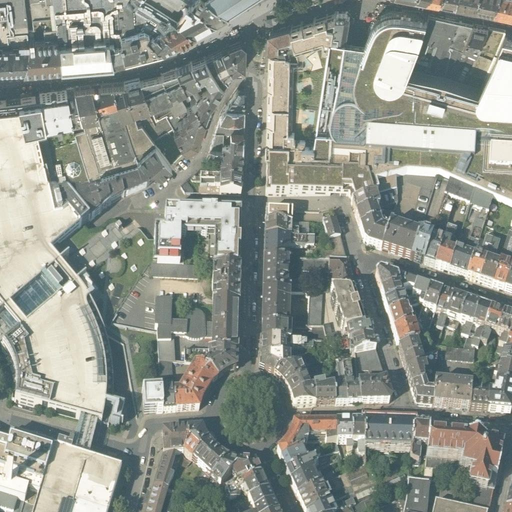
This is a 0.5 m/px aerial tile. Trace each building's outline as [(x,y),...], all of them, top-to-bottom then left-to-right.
[(0,0),(0,48),(17,47),(18,41),(27,39),(26,29),(22,0),(0,0)] [(26,29),(27,39),(24,69),(42,68),(59,67),(55,36),(51,0),(29,0),(33,28),(26,29)] [(51,0),(55,36),(59,67),(85,66),(111,64),(109,44),(115,44),(113,30),(119,29),(117,3),(124,2),(125,0),(51,0)] [(142,0),(144,1),(163,12),(169,16),(177,21),(196,33),(201,30),(207,26),(215,22),(190,4),(187,2),(184,8),(178,8),(165,0),(142,0)] [(207,0),(192,0),(190,4),(215,22),(221,18),(227,14),(207,0)] [(207,0),(227,14),(236,8),(243,4),(249,0),(207,0)] [(457,0),(456,6),(477,10),(479,0),(457,0)] [(479,0),(477,10),(494,14),(500,0),(479,0)] [(511,0),(500,0),(494,14),(511,17),(511,0)] [(163,12),(144,1),(138,12),(146,17),(144,21),(150,25),(160,31),(179,43),(186,39),(196,33),(177,21),(169,16),(165,24),(159,20),(163,12)] [(136,33),(144,21),(146,17),(138,12),(124,2),(117,3),(119,29),(121,42),(123,61),(132,59),(140,57),(136,33)] [(511,34),(505,33),(493,60),(480,91),(465,86),(454,82),(444,79),(409,71),(421,41),(425,27),(429,16),(406,13),(399,12),(392,12),(387,13),(381,16),(375,21),(372,27),(365,44),(355,42),(345,41),(332,39),(331,39),(317,128),(315,142),(267,140),(266,177),(266,197),(334,199),(348,199),(351,208),(374,201),(395,194),(395,181),(404,179),(437,180),(448,185),(473,196),(490,203),(511,211),(511,210),(511,34)] [(267,126),(267,140),(315,142),(317,128),(331,39),(332,39),(336,12),(331,14),(308,21),(290,27),(295,46),(297,53),(290,53),(287,53),(287,51),(270,50),(269,54),(267,126)] [(347,13),(336,12),(332,39),(345,41),(350,15),(347,13)] [(421,41),(409,71),(444,79),(454,82),(462,65),(459,59),(463,49),(473,26),(445,20),(429,16),(425,27),(421,41)] [(156,53),(163,51),(148,39),(145,36),(150,25),(144,21),(136,33),(140,57),(156,53)] [(473,26),(463,49),(477,55),(488,29),(473,26)] [(290,27),(270,33),(270,50),(287,51),(287,53),(290,53),(289,48),(295,46),(290,27)] [(465,86),(480,91),(493,60),(505,33),(488,29),(477,55),(470,72),(465,86)] [(172,47),(179,43),(160,31),(157,36),(153,33),(148,39),(163,51),(172,47)] [(0,48),(0,71),(9,70),(24,69),(27,39),(18,41),(17,47),(0,48)] [(237,64),(242,72),(244,72),(245,43),(243,42),(242,41),(228,46),(237,64)] [(109,44),(111,64),(117,63),(123,61),(121,42),(115,44),(109,44)] [(221,51),(231,71),(232,72),(242,72),(237,64),(228,46),(225,48),(221,51)] [(477,55),(463,49),(459,59),(462,65),(454,82),(465,86),(470,72),(477,55)] [(212,55),(222,75),(227,80),(232,72),(231,71),(221,51),(217,53),(212,55)] [(211,70),(218,82),(222,87),(227,80),(222,75),(212,55),(208,57),(204,58),(211,70)] [(199,82),(204,89),(213,101),(222,87),(218,82),(211,70),(204,58),(198,61),(190,64),(199,82)] [(189,98),(204,89),(199,82),(190,64),(188,65),(176,70),(189,98)] [(155,122),(165,117),(173,112),(175,115),(180,112),(186,109),(186,108),(193,104),(189,98),(176,70),(161,75),(139,80),(149,107),(155,122)] [(132,112),(149,107),(139,80),(123,84),(132,112)] [(111,85),(131,145),(146,187),(170,166),(152,142),(140,125),(137,127),(132,112),(123,84),(117,85),(111,85)] [(96,109),(122,198),(146,187),(131,145),(111,85),(90,87),(96,109)] [(97,167),(109,205),(122,198),(96,109),(90,87),(84,88),(73,89),(79,114),(81,122),(82,122),(86,135),(97,167)] [(76,138),(86,135),(82,122),(81,122),(79,114),(73,89),(70,89),(66,90),(71,118),(70,119),(76,138)] [(204,89),(189,98),(193,104),(204,121),(207,112),(209,108),(213,101),(204,89)] [(236,93),(225,108),(243,109),(243,100),(245,98),(243,96),(243,93),(245,91),(243,89),(237,89),(235,91),(236,93)] [(39,94),(58,197),(65,195),(88,223),(100,213),(86,170),(76,138),(70,119),(71,118),(66,90),(52,92),(39,94)] [(16,97),(0,98),(0,312),(2,315),(10,309),(19,302),(35,288),(39,285),(55,271),(59,267),(49,256),(82,228),(88,223),(65,195),(58,197),(39,94),(16,97)] [(200,131),(204,121),(193,104),(186,108),(186,109),(180,112),(184,119),(177,123),(180,128),(174,132),(186,152),(190,149),(195,146),(194,145),(195,144),(197,140),(198,139),(201,133),(200,131)] [(140,125),(152,142),(157,138),(172,129),(165,117),(155,122),(149,107),(132,112),(137,127),(140,125)] [(220,115),(215,132),(242,133),(243,109),(225,108),(220,115)] [(209,148),(221,148),(221,155),(241,156),(242,133),(215,132),(209,148)] [(86,170),(97,167),(86,135),(76,138),(86,170)] [(221,156),(221,155),(221,148),(209,148),(206,156),(221,156)] [(202,167),(220,168),(241,169),(241,156),(221,155),(221,156),(221,163),(216,163),(215,161),(205,161),(202,167)] [(97,167),(86,170),(100,213),(109,205),(97,167)] [(195,182),(200,182),(241,184),(241,169),(220,168),(219,176),(214,176),(213,174),(208,174),(207,175),(200,175),(200,178),(195,178),(195,182)] [(199,188),(199,195),(240,196),(241,184),(200,182),(200,188),(199,188)] [(186,183),(181,188),(185,194),(193,194),(193,192),(186,183)] [(448,185),(443,200),(469,209),(473,196),(448,185)] [(395,194),(374,201),(377,212),(380,212),(396,207),(395,194)] [(471,212),(480,215),(486,217),(490,203),(473,196),(469,209),(464,223),(467,224),(471,212)] [(294,224),(322,224),(333,221),(344,214),(349,211),(351,208),(348,199),(334,199),(266,197),(265,212),(294,212),(294,224)] [(355,220),(377,212),(374,201),(351,208),(355,220)] [(442,204),(435,227),(445,231),(445,230),(452,207),(442,204)] [(294,212),(265,212),(265,224),(292,224),(294,224),(294,212)] [(359,232),(377,226),(375,218),(381,217),(380,212),(377,212),(355,220),(359,232)] [(153,242),(152,267),(183,269),(183,243),(179,243),(179,239),(208,239),(207,269),(215,270),(238,270),(240,215),(164,213),(164,231),(154,231),(153,242)] [(454,256),(448,275),(466,282),(472,261),(486,217),(480,215),(479,220),(476,221),(465,253),(467,254),(466,258),(461,257),(454,255),(454,256)] [(322,224),(327,241),(338,238),(333,221),(322,224)] [(98,322),(99,325),(103,325),(110,327),(151,267),(152,267),(153,242),(148,242),(140,232),(138,231),(135,230),(133,231),(127,236),(125,233),(123,231),(117,224),(113,223),(109,223),(98,232),(89,235),(82,228),(68,240),(49,256),(59,267),(62,265),(70,275),(78,284),(84,280),(98,297),(88,304),(98,322)] [(264,238),(304,239),(304,231),(291,231),(292,224),(265,224),(264,238)] [(511,225),(498,266),(511,270),(511,266),(511,225)] [(377,226),(359,232),(363,246),(367,250),(380,254),(387,235),(381,233),(380,232),(377,226)] [(387,235),(380,254),(410,264),(418,240),(411,237),(411,236),(396,232),(395,232),(388,230),(387,235)] [(449,255),(446,254),(447,253),(449,247),(451,248),(456,233),(445,230),(445,231),(447,231),(442,245),(434,272),(448,275),(454,256),(449,255)] [(419,237),(418,240),(410,264),(422,268),(430,242),(430,241),(419,237)] [(263,260),(287,261),(288,247),(312,248),(312,240),(304,239),(264,238),(263,260)] [(323,254),(322,262),(326,262),(345,262),(338,238),(327,241),(332,254),(323,254)] [(472,261),(466,282),(478,286),(492,241),(486,238),(479,259),(480,260),(479,263),(472,261)] [(492,241),(478,286),(491,290),(497,269),(490,266),(491,263),(493,264),(498,246),(497,246),(498,241),(493,239),(492,241)] [(442,245),(430,242),(422,268),(434,272),(442,245)] [(262,275),(262,278),(286,279),(286,277),(287,261),(263,260),(262,275)] [(317,262),(295,261),(295,271),(317,272),(317,262)] [(317,262),(317,272),(327,275),(326,262),(322,262),(317,262)] [(334,296),(356,296),(345,262),(326,262),(327,275),(331,275),(334,296)] [(8,327),(16,337),(26,328),(52,306),(71,290),(75,287),(78,284),(70,275),(62,265),(59,267),(55,271),(39,285),(35,288),(19,302),(10,309),(2,315),(0,317),(8,327)] [(497,269),(491,290),(503,294),(511,270),(498,266),(497,269)] [(151,267),(150,279),(198,282),(199,269),(183,269),(152,267),(151,267)] [(215,296),(214,307),(237,307),(238,270),(215,270),(215,279),(212,279),(211,296),(215,296)] [(511,270),(503,294),(511,296),(511,273),(511,274),(511,273),(511,270)] [(378,275),(375,278),(381,296),(398,290),(396,282),(378,275)] [(284,294),(286,279),(262,278),(261,294),(284,294)] [(26,328),(16,337),(26,348),(22,352),(27,375),(113,384),(111,364),(108,348),(104,336),(99,325),(98,322),(88,304),(98,297),(84,280),(76,288),(75,287),(71,290),(52,306),(26,328)] [(418,311),(430,293),(404,282),(399,290),(400,296),(407,295),(412,296),(407,306),(418,311)] [(398,290),(381,296),(385,309),(403,303),(400,296),(399,290),(398,290)] [(428,315),(435,316),(441,296),(430,293),(418,311),(418,322),(418,327),(423,333),(428,315)] [(260,329),(285,328),(286,294),(284,294),(261,294),(260,329)] [(306,296),(307,316),(307,329),(309,329),(318,329),(318,315),(320,306),(320,294),(306,296)] [(334,296),(328,295),(339,337),(343,336),(366,329),(356,296),(334,296)] [(403,303),(385,309),(388,319),(406,315),(407,306),(412,296),(407,295),(404,308),(403,303)] [(437,331),(443,333),(445,328),(452,300),(441,296),(435,316),(440,318),(437,331)] [(459,324),(465,304),(452,300),(445,328),(456,332),(459,324)] [(172,365),(171,338),(185,339),(186,340),(189,341),(194,342),(198,342),(202,341),(203,339),(212,339),(211,354),(235,355),(237,307),(214,307),(212,306),(212,327),(203,327),(203,323),(203,321),(200,318),(198,316),(195,315),(192,316),(189,317),(187,319),(186,323),(186,327),(169,326),(170,304),(155,304),(154,331),(156,331),(156,335),(158,364),(170,365),(172,365)] [(460,338),(467,340),(471,328),(478,308),(465,304),(459,324),(464,326),(460,338)] [(479,349),(480,345),(490,312),(478,308),(471,328),(478,331),(472,348),(479,349)] [(504,316),(490,312),(480,345),(486,346),(490,332),(497,336),(504,316)] [(406,315),(388,319),(393,335),(413,329),(418,327),(418,322),(410,324),(406,315)] [(307,316),(291,317),(291,329),(307,329),(307,316)] [(503,356),(509,340),(511,331),(511,318),(504,316),(497,336),(502,337),(495,354),(503,356)] [(328,326),(321,328),(324,339),(329,338),(328,326)] [(259,345),(298,344),(297,337),(287,337),(287,328),(285,328),(260,329),(259,345)] [(318,329),(309,329),(310,344),(324,344),(324,339),(321,328),(318,329)] [(343,336),(345,346),(370,341),(366,329),(343,336)] [(413,329),(393,335),(398,351),(417,346),(414,338),(415,336),(413,329)] [(345,346),(343,336),(339,337),(329,338),(324,339),(324,344),(325,350),(337,348),(345,346)] [(14,373),(27,375),(22,352),(26,348),(16,337),(1,349),(9,361),(14,373)] [(350,351),(352,358),(374,353),(370,341),(345,346),(337,348),(337,355),(350,351)] [(417,346),(398,351),(402,363),(420,359),(418,351),(428,348),(427,342),(417,346)] [(259,358),(279,359),(280,350),(300,351),(300,344),(298,344),(259,345),(259,358)] [(450,350),(445,350),(444,361),(473,363),(474,352),(463,351),(450,350)] [(235,371),(235,363),(235,355),(211,354),(184,353),(184,366),(195,366),(202,367),(217,381),(225,376),(235,371)] [(368,381),(372,382),(382,379),(374,353),(352,358),(355,375),(367,373),(368,381)] [(501,359),(498,369),(511,370),(511,353),(510,354),(507,359),(501,359)] [(270,376),(299,368),(298,362),(285,365),(283,359),(279,359),(259,358),(259,373),(265,373),(270,376)] [(420,359),(402,363),(406,376),(425,370),(435,367),(436,360),(421,364),(420,359)] [(160,386),(170,384),(171,384),(170,365),(158,364),(160,386)] [(202,367),(195,366),(178,394),(173,394),(174,413),(198,411),(201,404),(204,397),(211,387),(217,381),(202,367)] [(283,390),(302,376),(299,368),(270,376),(278,383),(283,390)] [(335,385),(337,384),(342,383),(340,368),(333,370),(335,385)] [(497,380),(497,387),(511,388),(511,370),(498,369),(493,379),(497,380)] [(425,370),(406,376),(411,393),(424,389),(423,386),(421,379),(427,376),(425,370)] [(107,511),(120,470),(88,460),(93,440),(97,425),(104,427),(108,427),(108,425),(118,428),(124,409),(112,406),(113,395),(113,384),(27,375),(14,373),(16,385),(15,396),(14,403),(45,411),(79,420),(75,436),(70,455),(66,453),(68,448),(62,446),(63,443),(59,441),(59,440),(56,440),(56,441),(55,440),(52,449),(35,507),(33,511),(107,511)] [(311,394),(330,384),(329,378),(303,386),(302,376),(283,390),(285,393),(288,398),(311,394)] [(390,405),(382,379),(372,382),(373,385),(356,387),(359,406),(390,405)] [(423,386),(424,389),(428,399),(434,397),(434,386),(435,382),(423,386)] [(331,390),(333,408),(346,407),(342,383),(337,384),(337,390),(331,390)] [(342,383),(346,407),(359,406),(356,387),(347,388),(347,383),(342,383)] [(160,386),(162,414),(174,413),(173,394),(170,384),(160,386)] [(311,394),(312,408),(333,408),(331,390),(330,384),(311,394)] [(143,415),(162,414),(160,386),(141,389),(143,415)] [(471,388),(434,386),(434,397),(433,410),(470,413),(471,395),(471,388)] [(489,409),(485,414),(508,416),(511,410),(511,388),(497,387),(491,386),(490,396),(489,409)] [(424,389),(411,393),(416,409),(433,410),(434,397),(428,399),(424,389)] [(312,408),(311,394),(288,398),(294,409),(312,408)] [(490,396),(471,395),(470,413),(485,414),(489,409),(490,396)] [(350,426),(335,427),(336,446),(346,446),(346,453),(351,452),(351,447),(350,426)] [(363,451),(363,426),(350,426),(351,447),(358,447),(358,449),(357,450),(357,455),(359,459),(364,459),(363,451)] [(363,426),(363,451),(410,452),(413,428),(363,426)] [(335,427),(293,428),(289,438),(284,446),(277,454),(280,462),(301,455),(300,454),(302,453),(299,448),(306,445),(306,444),(319,444),(319,449),(330,447),(336,446),(335,427)] [(413,428),(410,452),(409,465),(414,465),(414,468),(417,468),(419,450),(426,451),(427,437),(428,429),(413,428)] [(201,430),(186,431),(187,442),(185,442),(184,449),(182,454),(191,461),(199,452),(198,450),(206,442),(204,438),(202,434),(201,430)] [(186,431),(161,433),(163,456),(154,485),(166,490),(173,477),(169,474),(174,458),(174,455),(182,454),(184,449),(185,442),(187,442),(186,431)] [(1,447),(0,446),(0,496),(35,507),(52,449),(9,436),(6,447),(3,447),(1,447)] [(424,470),(431,471),(454,472),(455,471),(459,471),(459,472),(470,474),(467,488),(478,490),(492,493),(499,462),(498,462),(502,447),(484,444),(484,443),(465,439),(465,440),(427,437),(426,451),(424,470)] [(209,447),(206,442),(198,450),(199,452),(191,461),(205,473),(211,478),(227,460),(220,457),(214,451),(209,447)] [(301,455),(280,462),(285,473),(309,463),(319,459),(317,455),(313,455),(307,457),(306,459),(303,460),(301,455)] [(309,463),(285,473),(290,484),(311,474),(312,473),(311,470),(327,462),(325,458),(319,459),(309,463)] [(227,460),(211,478),(220,486),(232,473),(240,464),(233,463),(227,460)] [(240,464),(232,473),(237,486),(240,484),(240,486),(259,477),(253,464),(248,465),(244,465),(240,464)] [(335,481),(329,483),(333,493),(342,489),(345,498),(349,496),(375,485),(368,467),(335,481)] [(376,499),(407,485),(408,470),(375,485),(349,496),(351,501),(346,503),(346,504),(349,510),(376,499)] [(471,511),(434,504),(432,511),(425,509),(427,487),(429,488),(431,471),(424,470),(422,486),(407,485),(405,500),(405,506),(403,511),(471,511)] [(205,473),(200,478),(206,483),(211,478),(205,473)] [(311,474),(290,484),(296,497),(321,486),(329,483),(335,481),(332,474),(319,480),(318,479),(314,480),(311,474)] [(267,493),(259,477),(240,486),(240,484),(237,486),(224,491),(229,501),(241,495),(241,494),(240,492),(243,491),(248,501),(267,493)] [(160,511),(166,490),(154,485),(146,510),(145,511),(160,511)] [(321,486),(296,497),(302,511),(312,511),(325,507),(330,505),(327,499),(329,498),(326,491),(323,492),(321,486)] [(478,490),(474,507),(489,510),(492,493),(478,490)] [(182,511),(187,499),(174,493),(166,511),(182,511)] [(254,511),(272,504),(267,493),(248,501),(251,508),(248,509),(246,509),(239,511),(254,511)] [(0,496),(0,510),(6,511),(33,511),(35,507),(0,496)] [(378,511),(381,511),(376,499),(349,510),(345,511),(378,511)] [(381,511),(378,511),(403,511),(405,506),(405,500),(381,511)]
